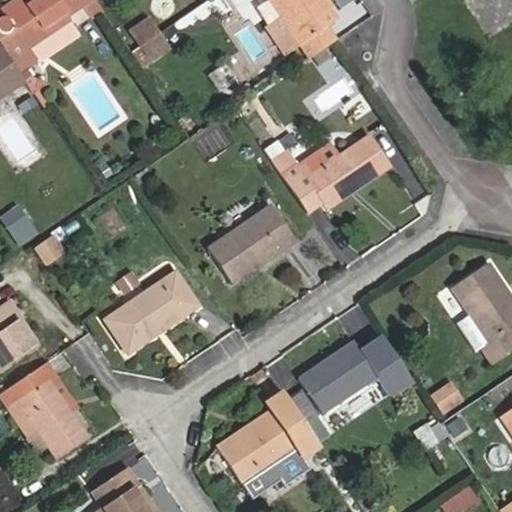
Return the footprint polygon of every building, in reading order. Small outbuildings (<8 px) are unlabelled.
[(78,30),(59,2),(57,0),(49,0),(0,33),(0,53),(4,60),(14,74),(30,63),(78,30)] [(97,18),(84,0),(61,0),(59,2),(78,30),(97,18)] [(247,0),(256,13),(263,9),(276,0),(247,0)] [(295,57),(305,72),(329,56),(322,46),(314,35),(326,27),(308,0),(276,0),(263,9),(295,57)] [(322,46),(334,38),(326,27),(314,35),(322,46)] [(280,67),(295,57),(278,32),(264,42),(280,67)] [(160,48),(151,37),(134,49),(141,61),(160,48)] [(152,77),(170,64),(160,48),(141,61),(152,77)] [(14,74),(4,60),(0,62),(0,114),(28,96),(23,87),(14,74)] [(152,77),(141,61),(132,67),(142,83),(152,77)] [(39,76),(30,63),(14,74),(23,87),(39,76)] [(204,161),(233,143),(220,123),(191,141),(204,161)] [(291,161),(272,171),(308,225),(326,213),(332,220),(392,180),(369,149),(339,170),(310,189),(301,176),(291,161)] [(330,156),(301,176),(310,189),(339,170),(330,156)] [(0,226),(16,249),(37,235),(17,206),(0,217),(0,226)] [(236,298),(296,258),(271,219),(210,260),(236,298)] [(40,277),(56,266),(46,252),(31,262),(40,277)] [(128,272),(111,285),(121,298),(138,285),(128,272)] [(105,328),(127,361),(157,341),(150,332),(190,307),(174,281),(105,328)] [(442,307),(460,332),(479,360),(473,365),(483,379),(511,360),(511,354),(504,343),(511,338),(511,327),(479,281),(442,307)] [(157,341),(196,315),(190,307),(150,332),(157,341)] [(0,322),(0,381),(36,357),(8,317),(0,322)] [(446,340),(467,369),(473,365),(479,360),(460,332),(446,340)] [(386,415),(404,402),(375,359),(356,372),(349,363),(298,398),(323,433),(373,399),(386,415)] [(16,416),(56,475),(88,454),(70,425),(49,393),(57,388),(50,377),(1,409),(9,420),(16,416)] [(436,414),(461,406),(454,384),(429,392),(436,414)] [(70,425),(78,421),(57,388),(49,393),(70,425)] [(318,458),(282,404),(267,415),(276,428),(219,465),(244,501),(272,482),(299,465),(302,469),(318,458)] [(511,421),(494,433),(511,459),(511,421)] [(283,499),(310,481),(302,469),(299,465),(272,482),(282,497),(283,499)] [(251,511),(258,511),(282,497),(272,482),(244,501),(251,511)] [(140,511),(121,483),(88,506),(92,511),(140,511)]
